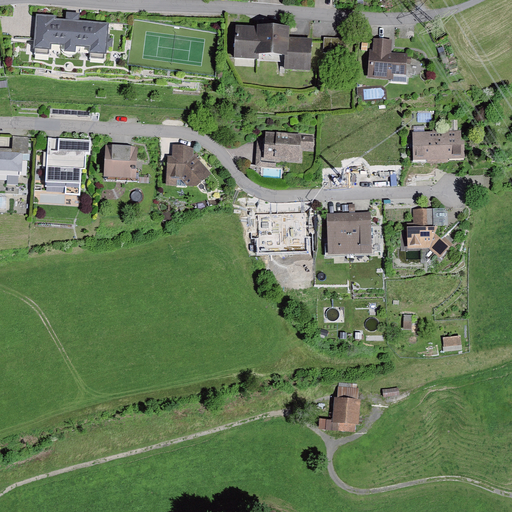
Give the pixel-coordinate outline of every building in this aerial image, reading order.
[(58,15),(37,13),(33,51),(50,52),(51,46),(63,47),(63,52),(74,53),(75,47),(90,49),(89,53),(106,54),(108,24),(79,21),(80,14),(66,13),(66,21),(57,20),(58,15)] [(256,29),(236,28),(233,57),(257,58),(257,53),(286,55),(285,70),(311,72),(313,39),(291,38),(292,28),(257,25),(256,29)] [(348,39),(324,38),(323,57),(346,58),(348,39)] [(393,40),(373,38),(368,77),(393,80),(394,74),(406,76),(408,54),(392,52),(393,40)] [(462,142),(461,130),(438,131),(439,163),(448,163),(448,160),(465,159),(464,142),(462,142)] [(438,131),(412,132),(413,160),(427,160),(427,163),(439,163),(438,131)] [(314,136),(266,133),(264,160),(300,163),(301,151),(313,152),(314,136)] [(0,171),(22,173),(23,153),(28,153),(28,138),(14,137),(13,150),(0,149),(0,171)] [(90,141),(48,138),(46,183),(67,184),(67,196),(80,196),(82,169),(85,169),(86,154),(90,154),(90,141)] [(194,150),(175,144),(173,157),(167,156),(165,186),(186,188),(198,187),(211,174),(195,155),(194,150)] [(140,147),(108,145),(105,178),(137,180),(140,147)] [(413,224),(408,224),(409,244),(402,244),(403,250),(430,249),(440,259),(454,245),(446,237),(442,240),(435,234),(438,227),(432,227),(432,209),(413,210),(413,224)] [(351,214),(326,215),(327,256),(352,255),(351,214)] [(369,214),(351,214),(352,255),(372,255),(372,252),(381,252),(380,227),(370,227),(369,214)] [(407,317),(399,317),(398,329),(407,330),(407,317)] [(462,335),(443,337),(444,351),(463,350),(462,335)] [(334,398),(332,424),(358,427),(361,400),(358,399),(359,389),(339,388),(338,398),(334,398)] [(398,389),(383,391),(384,399),(399,397),(398,389)]
